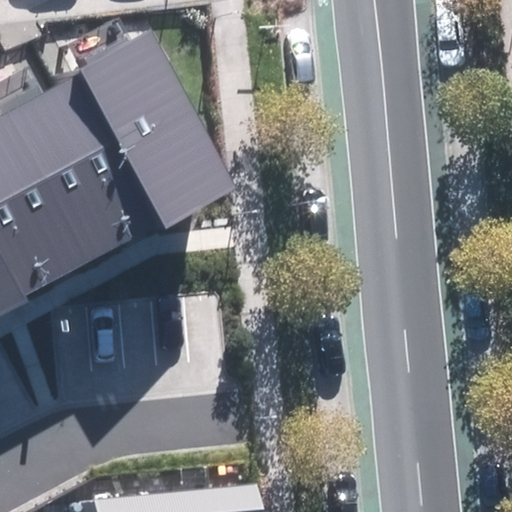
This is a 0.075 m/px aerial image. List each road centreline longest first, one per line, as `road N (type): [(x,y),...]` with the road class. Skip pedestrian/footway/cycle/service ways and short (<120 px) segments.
road 1 (tertiary): [(376,0),(424,511)]
road 2 (residential): [(0,466),(78,425),(233,410)]
